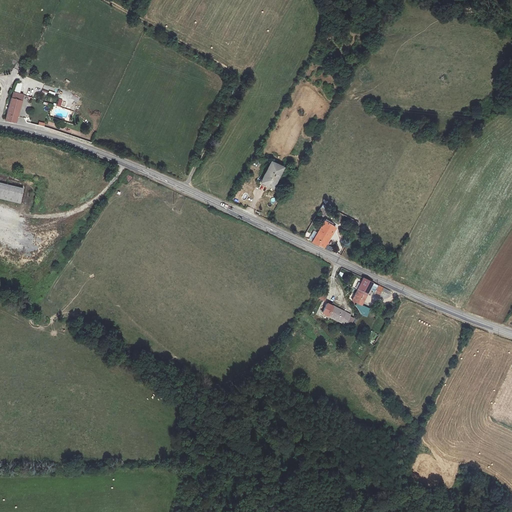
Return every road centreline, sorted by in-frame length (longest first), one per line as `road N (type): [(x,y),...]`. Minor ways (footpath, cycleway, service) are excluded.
road 1 (tertiary): [(511,334),(89,148),(0,125)]
road 2 (track): [(184,189),(237,81),(109,0)]
